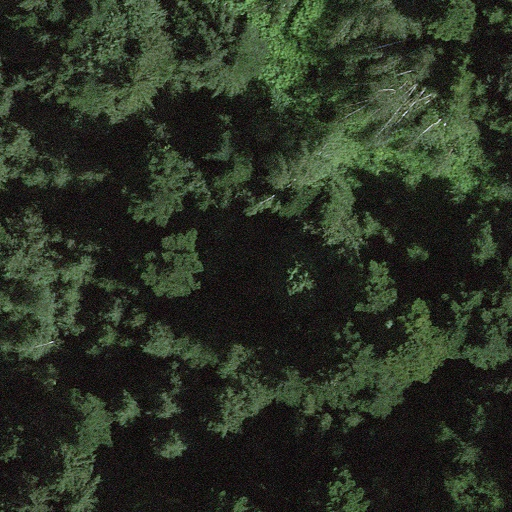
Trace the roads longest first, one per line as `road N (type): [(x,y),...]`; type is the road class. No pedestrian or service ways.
road 1 (track): [(511,333),(354,303),(132,195),(0,3)]
road 2 (track): [(0,184),(132,195)]
